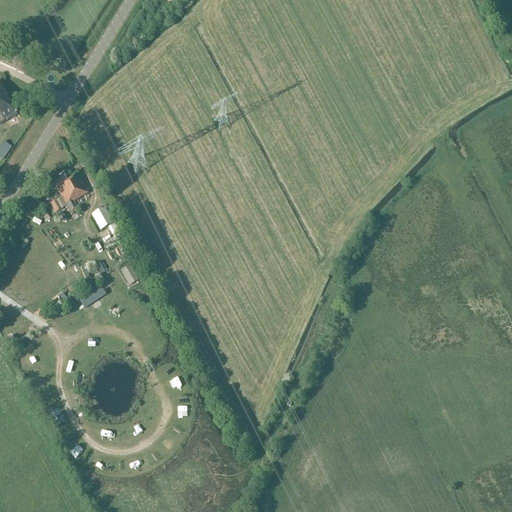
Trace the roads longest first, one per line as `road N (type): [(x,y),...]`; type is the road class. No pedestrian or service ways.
road 1 (track): [(143,358),(118,333),(80,335),(64,346),(57,364),(73,420),(103,449),(127,453),(151,441),(169,408),(153,374)]
road 2 (tertiary): [(0,219),(131,0)]
